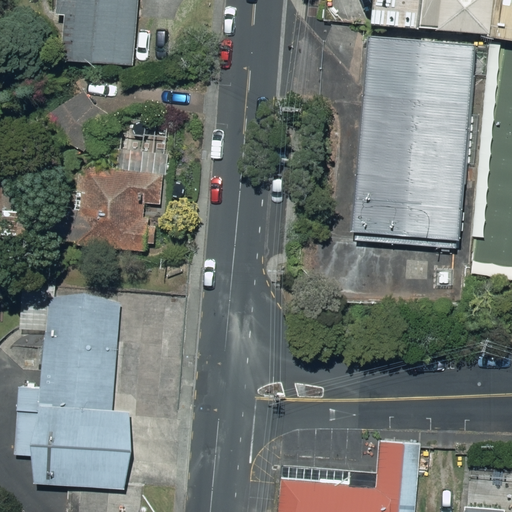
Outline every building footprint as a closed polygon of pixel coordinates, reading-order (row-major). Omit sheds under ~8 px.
[(79,64),(138,68),(142,0),(66,0),(65,16),(74,16),(72,51),(79,52),(79,64)] [(511,0),(422,0),(420,20),(440,22),(440,25),(491,25),(490,30),(511,33),(511,0)] [(462,235),(477,40),(368,32),(353,226),(357,226),(356,237),(457,244),(458,235),(462,235)] [(65,134),(85,149),(112,114),(93,100),(83,88),(47,110),(65,134)] [(78,242),(146,252),(147,244),(154,245),(157,227),(161,228),(164,203),(161,203),(165,174),(90,163),(89,172),(84,171),(82,188),(86,189),(78,242)] [(18,221),(44,226),(48,203),(22,199),(18,221)] [(35,479),(128,487),(134,413),(111,411),(121,299),(48,294),(44,340),(39,339),(37,365),(44,365),(43,385),(20,383),(15,452),(33,454),(35,479)] [(416,511),(422,442),(380,440),(377,487),(282,478),(280,509),(279,511),(416,511)] [(465,511),(511,511),(507,511),(508,507),(466,503),(465,511)]
